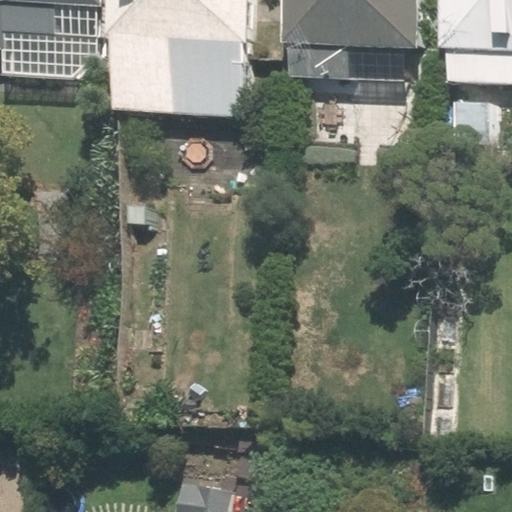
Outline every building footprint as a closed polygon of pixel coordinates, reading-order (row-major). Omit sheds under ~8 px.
[(112,10),(112,0),(0,0),(0,52),(13,52),(13,36),(105,39),(106,10),(112,10)] [(138,43),(136,111),(260,116),(263,48),(264,48),(266,0),(133,0),(132,41),(138,43)] [(297,0),(295,49),(302,49),(300,80),(414,85),(415,54),(428,54),(430,0),(297,0)] [(511,0),(458,0),(456,55),(462,55),(461,87),(511,89),(511,0)] [(499,109),(463,108),(461,146),(497,149),(499,109)] [(295,217),(293,266),(326,267),(328,233),(315,233),(317,219),(295,217)]
